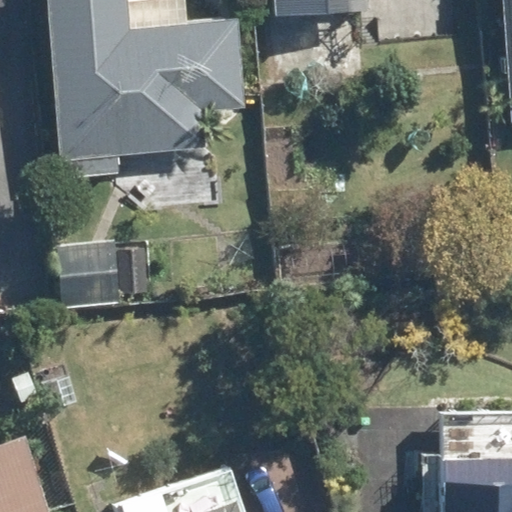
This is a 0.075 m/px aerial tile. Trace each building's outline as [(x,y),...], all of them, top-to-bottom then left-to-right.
[(198,102),(240,98),(233,9),(181,13),(180,0),(44,0),(57,153),(67,153),(69,172),(117,167),(116,148),(202,142),(198,102)] [(273,0),(275,10),(346,5),(345,0),(273,0)] [(511,0),(501,0),(509,119),(511,118),(511,0)] [(111,239),(52,240),(55,304),(113,302),(111,239)] [(142,244),(119,247),(124,293),(145,290),(142,244)] [(25,370),(10,375),(21,399),(35,393),(25,370)] [(40,382),(49,407),(73,399),(65,373),(40,382)] [(47,511),(20,426),(0,432),(0,511),(47,511)] [(511,511),(511,449),(425,451),(425,511),(511,511)] [(242,511),(225,457),(117,493),(122,511),(242,511)]
